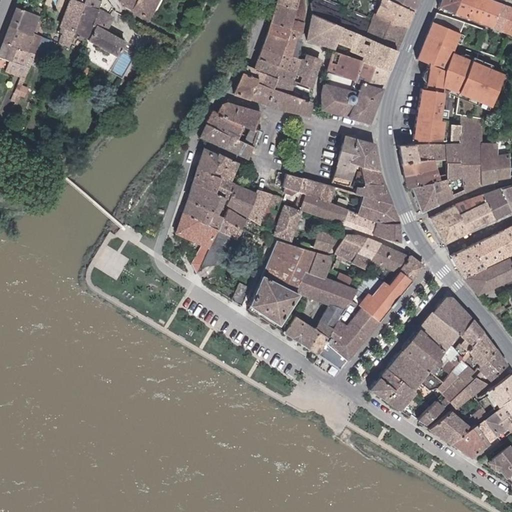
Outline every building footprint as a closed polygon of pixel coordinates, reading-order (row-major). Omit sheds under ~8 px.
[(71,32),(85,4),(76,0),(70,0),(59,24),(66,28),(60,42),(66,45),(71,32)] [(100,3),(92,0),(86,0),(85,4),(97,9),(99,6),(100,3)] [(112,4),(107,0),(101,0),(100,3),(99,6),(108,12),(112,4)] [(121,0),(124,6),(148,17),(156,0),(121,0)] [(297,0),(295,7),(278,1),(272,21),(301,30),(305,7),(303,0),(297,0)] [(398,49),(407,26),(377,13),(376,16),(373,15),(372,18),(374,19),(374,21),(325,0),(315,0),(311,2),(312,13),(398,49)] [(407,26),(414,11),(390,0),(382,0),(377,13),(407,26)] [(390,0),(414,11),(418,0),(390,0)] [(442,0),(440,5),(467,16),(472,0),(442,0)] [(472,0),(467,16),(480,21),(487,0),(472,0)] [(487,0),(480,21),(497,28),(506,5),(493,0),(487,0)] [(97,9),(85,4),(71,32),(84,38),(90,24),(97,9)] [(497,28),(511,33),(511,6),(506,5),(497,28)] [(42,17),(18,8),(5,42),(29,51),(36,31),(42,17)] [(112,15),(97,9),(90,24),(84,38),(119,54),(125,40),(105,31),(112,15)] [(398,49),(312,13),(308,38),(335,48),(335,45),(339,46),(340,43),(350,46),(349,50),(363,55),(362,59),(390,69),(398,49)] [(301,30),(272,21),(268,31),(285,37),(287,32),(297,36),(300,37),(301,30)] [(419,59),(431,64),(428,89),(421,88),(414,138),(445,139),(446,122),(441,121),(441,117),(448,117),(449,109),(443,108),(445,87),(495,106),(506,75),(455,53),(464,33),(436,22),(419,59)] [(47,35),(36,31),(29,51),(36,54),(39,55),(47,35)] [(285,37),(268,31),(263,46),(291,54),(297,36),(287,32),(285,37)] [(300,37),(297,36),(291,54),(296,55),(298,48),(300,37)] [(29,51),(5,42),(0,55),(0,57),(11,61),(31,69),(36,54),(29,51)] [(291,54),(263,46),(259,57),(298,70),(304,57),(296,55),(291,54)] [(362,59),(334,49),(328,71),(382,87),(390,69),(362,59)] [(306,53),(304,57),(298,70),(295,78),(312,85),(321,59),(306,53)] [(298,70),(259,57),(255,67),(266,71),(276,75),(293,81),(295,78),(298,70)] [(31,69),(11,61),(7,70),(27,78),(31,69)] [(266,71),(255,67),(248,64),(246,72),(243,71),(236,92),(251,97),(257,81),(261,82),(266,71)] [(276,75),(266,71),(261,82),(257,81),(251,97),(267,102),(276,75)] [(368,120),(382,87),(328,71),(324,82),(323,107),(368,120)] [(293,81),(276,75),(267,102),(281,106),(285,95),(288,96),(293,81)] [(310,113),(312,100),(288,96),(285,95),(281,106),(310,113)] [(223,104),(219,112),(243,123),(253,128),(261,110),(229,101),(223,104)] [(14,109),(8,122),(14,124),(20,111),(14,109)] [(243,123),(219,112),(215,110),(208,125),(237,137),(243,123)] [(484,142),(486,120),(464,115),(463,125),(462,140),(462,143),(464,191),(480,184),(484,142)] [(462,140),(463,125),(453,124),(453,140),(462,140)] [(237,137),(208,125),(202,136),(246,155),(252,143),(237,137)] [(346,134),(335,178),(352,184),(356,163),(359,163),(379,169),(374,142),(346,134)] [(499,154),(499,142),(484,142),(480,184),(511,176),(511,153),(499,154)] [(445,143),(400,144),(403,162),(435,159),(446,159),(445,143)] [(445,143),(446,159),(446,178),(439,179),(411,185),(421,210),(464,191),(462,143),(445,143)] [(240,161),(206,147),(202,149),(193,181),(223,194),(227,196),(232,181),(240,161)] [(435,159),(403,162),(405,173),(437,169),(435,159)] [(384,182),(379,169),(359,163),(363,181),(384,182)] [(437,169),(405,173),(407,186),(411,185),(439,179),(437,169)] [(303,210),(377,233),(402,241),(401,220),(379,221),(357,211),(329,201),(335,185),(285,172),(282,185),(303,191),(297,208),(303,210)] [(223,194),(193,181),(188,199),(217,213),(223,194)] [(252,189),(232,181),(227,196),(226,204),(230,206),(248,215),(276,226),(286,203),(283,202),(285,197),(253,187),(252,189)] [(393,200),(384,182),(363,181),(364,186),(356,185),(356,192),(362,194),(393,200)] [(511,208),(511,183),(499,187),(484,192),(488,200),(495,217),(511,208)] [(484,192),(456,203),(460,213),(488,200),(484,192)] [(362,194),(357,211),(379,221),(401,220),(393,200),(362,194)] [(217,213),(188,199),(185,210),(218,226),(239,236),(244,227),(225,217),(217,213)] [(495,217),(488,200),(460,213),(468,231),(495,217)] [(276,226),(275,231),(292,238),(303,210),(297,208),(286,203),(276,226)] [(460,213),(456,203),(432,216),(445,243),(468,231),(460,213)] [(248,215),(230,206),(225,217),(244,227),(244,225),(248,215)] [(218,226),(185,210),(178,230),(202,241),(193,260),(199,268),(201,263),(218,226)] [(511,224),(452,253),(464,276),(482,267),(481,266),(511,249),(511,224)] [(239,236),(218,226),(201,263),(231,258),(241,237),(239,236)] [(329,250),(338,236),(318,230),(314,246),(317,247),(329,250)] [(353,261),(367,237),(361,235),(349,233),(336,254),(337,254),(353,261)] [(308,270),(315,251),(279,237),(263,275),(296,292),(304,268),(308,270)] [(372,258),(382,243),(367,237),(353,261),(363,265),(368,257),(370,257),(372,258)] [(413,279),(424,265),(407,253),(382,243),(372,258),(375,259),(398,269),(413,279)] [(329,262),(329,255),(315,251),(308,270),(324,277),(329,262)] [(511,253),(510,254),(511,256),(483,269),(482,267),(464,276),(480,291),(511,275),(511,253)] [(392,277),(398,269),(375,259),(369,269),(383,277),(385,274),(392,277)] [(329,302),(345,310),(357,290),(337,282),(324,277),(308,270),(304,268),(296,292),(329,302)] [(413,279),(398,269),(392,277),(386,283),(381,280),(369,295),(366,293),(359,303),(363,306),(345,323),(338,320),(326,340),(348,357),(366,336),(413,279)] [(248,305),(277,324),(279,320),(280,321),(296,292),(263,275),(248,305)] [(243,302),(249,288),(239,283),(232,298),(243,302)] [(459,334),(474,318),(456,295),(448,295),(434,311),(459,334)] [(499,314),(509,308),(502,299),(493,306),(499,314)] [(286,330),(317,352),(326,340),(338,320),(345,310),(329,302),(316,327),(295,314),(286,330)] [(458,364),(464,357),(456,348),(452,343),(459,334),(434,311),(420,329),(444,349),(442,351),(452,360),(458,364)] [(482,365),(497,347),(474,318),(459,334),(465,338),(456,348),(464,357),(467,361),(473,356),(482,365)] [(444,349),(420,329),(404,347),(429,367),(432,362),(438,366),(444,360),(438,356),(442,351),(444,349)] [(340,366),(348,357),(326,340),(317,352),(340,366)] [(437,386),(443,380),(438,375),(429,367),(404,347),(387,366),(402,379),(412,387),(419,379),(429,388),(437,386)] [(492,381),(508,365),(497,347),(482,365),(480,366),(492,381)] [(447,395),(451,399),(474,378),(472,375),(476,370),(467,361),(464,357),(458,364),(451,373),(443,380),(437,386),(447,395)] [(451,373),(458,364),(452,360),(445,368),(451,373)] [(402,379),(387,366),(380,374),(395,387),(402,379)] [(511,373),(511,371),(486,391),(498,409),(496,411),(502,420),(511,413),(511,373)] [(395,387),(380,374),(370,386),(387,396),(395,387)] [(449,401),(457,407),(489,383),(477,376),(474,378),(451,399),(449,401)] [(412,387),(402,379),(395,387),(387,396),(402,406),(415,390),(412,387)] [(426,423),(449,401),(451,399),(447,395),(440,403),(434,399),(417,417),(426,423)] [(486,418),(490,415),(485,408),(474,417),(479,423),(486,418)] [(511,425),(511,413),(502,420),(496,411),(490,415),(486,418),(499,435),(509,427),(511,425)] [(452,412),(431,428),(453,443),(473,428),(466,423),(452,412)] [(479,423),(474,417),(466,423),(473,428),(479,423)] [(491,442),(499,435),(486,418),(479,423),(473,428),(453,443),(473,456),(491,442)] [(507,475),(511,470),(511,449),(509,445),(492,457),(495,460),(492,462),(497,468),(500,466),(507,475)]
